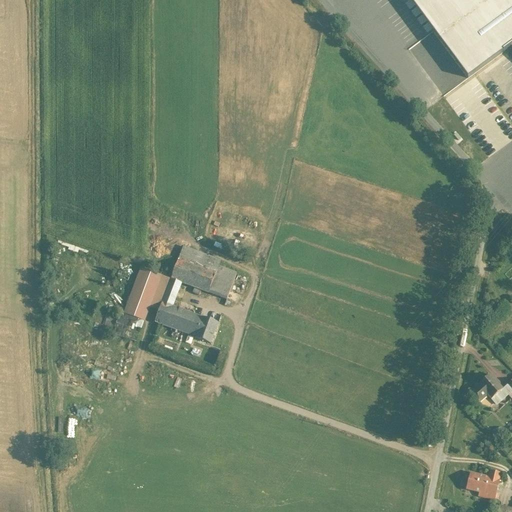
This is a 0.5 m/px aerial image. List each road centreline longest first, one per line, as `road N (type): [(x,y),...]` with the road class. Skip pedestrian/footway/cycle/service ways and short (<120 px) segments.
road 1 (track): [(45,511),(30,0)]
road 2 (residential): [(425,511),(491,186)]
road 3 (unclassified): [(323,0),(491,186)]
